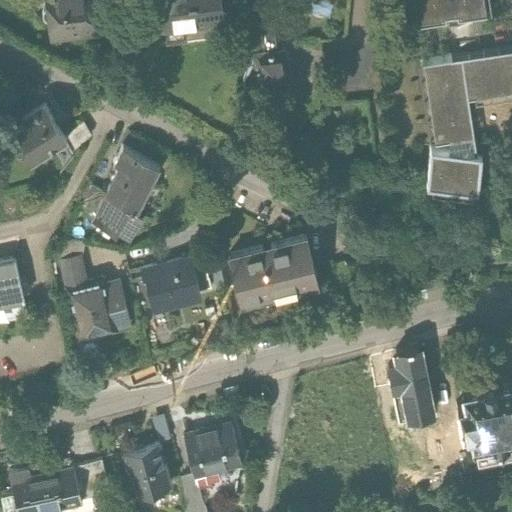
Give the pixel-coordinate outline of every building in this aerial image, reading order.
[(47,0),(48,0),(46,1),(44,2),(42,4),(42,6),(42,8),(42,10),(42,12),(44,13),(45,14),(47,15),(50,15),(51,23),(51,25),(52,26),(54,28),(55,29),(57,29),(59,29),(89,25),(91,24),(93,23),(94,22),(94,20),(95,18),(92,0),(47,0)] [(220,0),(157,0),(160,18),(163,18),(180,16),(206,13),(205,9),(222,7),(220,0)] [(270,0),(243,0),(250,54),(242,71),(242,78),(265,75),(267,90),(270,93),(276,92),(278,88),(276,74),(287,72),(283,43),(276,44),(270,0)] [(426,155),(424,170),(475,176),(479,139),(474,139),(472,121),(468,92),(511,85),(511,41),(511,39),(472,45),(470,30),(467,11),(480,9),(488,7),(486,0),(413,0),(416,19),(445,14),(447,33),(448,37),(449,48),(418,53),(429,127),(447,124),(446,135),(428,133),(426,155)] [(180,16),(163,18),(165,34),(182,32),(180,16)] [(324,71),(314,73),(316,85),(325,84),(332,83),(330,70),(324,71)] [(43,98),(21,112),(24,117),(9,125),(28,155),(63,133),(65,132),(62,128),(43,98)] [(82,116),(62,128),(65,132),(63,133),(70,145),(89,129),(82,116)] [(158,160),(122,140),(113,157),(118,160),(104,186),(105,186),(132,202),(146,175),(150,176),(158,160)] [(132,202),(105,186),(94,207),(124,223),(135,203),(132,202)] [(303,229),(228,248),(240,294),(315,275),(303,229)] [(59,248),(68,281),(85,277),(77,243),(59,248)] [(190,249),(197,281),(209,278),(201,246),(190,249)] [(155,253),(139,257),(142,267),(144,266),(151,298),(171,293),(170,288),(197,281),(190,249),(189,247),(155,255),(155,253)] [(0,250),(0,308),(25,303),(12,248),(0,250)] [(343,255),(331,258),(337,280),(348,277),(343,255)] [(85,277),(68,281),(76,314),(106,306),(109,315),(128,311),(118,268),(108,271),(85,277)] [(419,340),(391,347),(392,356),(386,358),(388,372),(391,396),(394,414),(409,411),(433,407),(419,340)] [(511,370),(459,381),(461,395),(455,396),(461,424),(468,423),(470,436),(473,436),(476,451),(511,444),(511,370)] [(165,408),(153,412),(158,432),(171,428),(165,408)] [(237,408),(186,419),(194,457),(196,468),(247,457),(237,408)] [(391,475),(416,470),(406,419),(382,423),(391,475)] [(158,432),(123,443),(136,487),(172,476),(158,432)] [(103,449),(75,455),(84,491),(112,485),(103,449)] [(29,461),(9,465),(15,485),(22,511),(64,500),(85,495),(84,491),(75,455),(31,466),(29,461)] [(196,468),(194,457),(180,460),(183,475),(186,511),(187,511),(208,507),(201,486),(196,468)] [(22,511),(15,485),(1,489),(6,511),(38,511),(66,505),(64,500),(22,511)]
